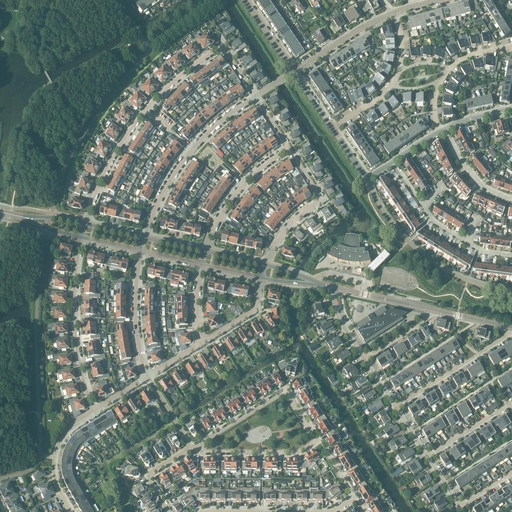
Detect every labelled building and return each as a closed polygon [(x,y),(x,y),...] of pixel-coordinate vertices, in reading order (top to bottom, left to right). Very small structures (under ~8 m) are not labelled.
[(146,0),(143,0),(141,2),(149,11),(153,8),(146,0)] [(295,0),(292,0),(289,3),(293,8),(295,6),(299,13),(302,11),(303,11),(304,10),(305,9),(306,8),(306,7),(306,6),(305,5),(301,0),(298,0),(296,1),(295,0)] [(317,1),(318,0),(311,0),(309,2),(313,9),(319,5),(317,1)] [(366,12),(367,13),(367,12),(370,10),(369,10),(372,8),(374,12),(376,10),(377,9),(378,10),(379,9),(378,8),(379,8),(378,7),(379,7),(378,6),(377,4),(378,3),(376,1),(374,2),(372,0),(371,0),(365,0),(367,3),(366,4),(365,4),(362,6),(364,9),(362,10),(364,14),(366,12)] [(263,12),(273,5),(270,1),(260,7),(260,8),(261,7),(264,11),(263,11),(263,12)] [(144,15),(149,11),(141,2),(137,6),(139,8),(138,9),(138,11),(138,13),(139,14),(141,15),(143,15),(144,15)] [(488,11),(495,6),(493,2),(485,6),(488,11)] [(463,4),(465,14),(466,14),(465,14),(470,13),(470,14),(474,13),(472,7),(469,7),(468,4),(463,5),(463,4)] [(266,16),(275,10),(273,5),(263,12),(264,11),(267,15),(266,16)] [(361,14),(356,5),(348,9),(349,11),(344,14),(350,23),(355,20),(356,21),(358,20),(355,17),(357,16),(357,17),(361,14)] [(491,15),(498,10),(495,6),(488,11),(491,15)] [(269,20),(278,14),(275,10),(266,16),(267,15),(270,19),(269,20)] [(494,19),(501,15),(498,10),(491,15),(494,19)] [(272,24),(281,18),(278,14),(269,20),(270,20),(273,24),(272,24)] [(496,24),(503,19),(501,15),(494,19),(496,24)] [(334,22),(330,25),(331,26),(330,26),(331,28),(333,29),(336,34),(342,30),(341,27),(342,26),(345,24),(341,18),(340,17),(333,21),(334,22)] [(275,28),(284,22),(281,18),(272,24),(273,24),(276,28),(275,28)] [(416,28),(413,18),(413,19),(409,20),(409,23),(406,24),(408,31),(412,30),(411,29),(416,28)] [(499,28),(506,23),(503,19),(496,24),(499,28)] [(223,20),(217,23),(222,31),(223,31),(224,33),(227,31),(229,34),(226,37),(236,30),(230,21),(230,22),(226,25),(223,20)] [(278,33),(287,26),(284,22),(275,28),(275,29),(276,28),(278,32),(278,33)] [(502,32),(509,28),(506,23),(499,28),(502,32)] [(280,37),(281,37),(290,31),(287,26),(278,33),(279,32),(281,36),(280,37)] [(380,36),(381,40),(394,39),(391,32),(392,31),(391,27),(382,30),(383,34),(380,36)] [(319,44),(320,44),(324,41),(323,38),(328,35),(324,28),(318,32),(313,35),(319,44)] [(509,28),(502,32),(506,39),(511,36),(510,34),(511,32),(509,28)] [(487,43),(496,42),(489,30),(485,31),(486,35),(482,36),(484,45),(488,44),(487,43)] [(283,41),(293,35),(290,31),(281,37),(281,36),(284,40),(283,41)] [(482,45),(480,34),(479,32),(473,34),(474,37),(470,38),(472,48),(476,47),(476,46),(482,45)] [(209,34),(204,38),(209,46),(210,45),(211,46),(214,44),(209,34)] [(286,45),(296,39),(293,35),(283,41),(284,41),(287,45),(286,45)] [(465,49),(470,47),(469,40),(467,35),(460,38),(461,41),(457,43),(461,52),(465,50),(465,49)] [(203,50),(209,46),(204,38),(201,39),(200,36),(194,40),(197,46),(201,44),(202,45),(201,46),(203,50)] [(234,37),(228,40),(233,48),(234,48),(235,50),(238,48),(240,51),(237,53),(237,54),(247,47),(241,38),(241,39),(236,42),(233,37),(234,37)] [(289,49),(289,50),(298,43),(296,39),(286,45),(287,45),(290,49),(289,49)] [(360,41),(365,50),(367,52),(371,50),(370,48),(373,46),(369,41),(367,43),(364,39),(360,42),(360,41)] [(195,47),(197,46),(194,40),(191,42),(193,45),(188,48),(194,56),(195,55),(196,56),(199,53),(195,47)] [(455,55),(454,55),(459,51),(456,43),(454,40),(448,44),(450,47),(446,50),(451,58),(455,55)] [(365,50),(360,41),(359,42),(360,42),(356,45),(355,44),(361,53),(365,50)] [(382,51),(386,52),(395,54),(394,45),(395,45),(395,41),(385,42),(386,46),(382,46),(382,51)] [(292,54),(301,47),(298,43),(289,50),(290,49),(293,53),(292,54)] [(351,47),(357,56),(356,55),(361,53),(355,44),(355,45),(351,47)] [(301,47),(292,54),(293,53),(296,57),(295,58),(298,56),(299,57),(305,53),(301,47)] [(347,50),(352,58),(356,55),(356,56),(357,56),(351,47),(351,48),(347,50)] [(189,60),(194,56),(188,48),(184,51),(187,56),(186,56),(189,60)] [(423,48),(423,58),(427,58),(427,57),(433,57),(435,50),(430,50),(430,49),(423,48)] [(409,51),(410,51),(412,60),(416,59),(416,58),(421,57),(421,50),(417,50),(417,49),(409,51)] [(450,58),(445,51),(443,51),(444,51),(436,49),(434,58),(439,59),(439,58),(444,59),(444,60),(446,61),(450,58)] [(343,52),(342,52),(348,61),(352,58),(347,50),(343,53),(343,52)] [(179,51),(176,53),(172,57),(180,67),(181,66),(182,67),(185,64),(180,58),(183,56),(179,51)] [(348,61),(342,52),(342,53),(343,53),(339,56),(338,55),(344,64),(348,61)] [(245,53),(239,57),(244,65),(245,64),(246,67),(249,65),(251,68),(247,70),(248,70),(258,64),(252,55),(247,58),(244,54),(245,54),(245,53)] [(386,53),(384,61),(386,61),(385,64),(392,67),(394,59),(395,55),(386,53)] [(343,64),(344,64),(338,55),(338,56),(334,58),(339,67),(339,66),(343,64)] [(168,68),(171,66),(173,67),(172,68),(175,71),(180,67),(172,57),(167,61),(164,63),(168,68)] [(216,61),(221,68),(228,63),(225,60),(223,61),(221,57),(219,58),(216,61)] [(339,67),(334,58),(330,61),(331,64),(328,65),(333,72),(335,70),(335,69),(339,66),(339,67)] [(486,58),(486,67),(490,67),(490,71),(495,71),(498,59),(490,59),(490,58),(486,58)] [(477,61),(476,60),(472,62),(475,71),(479,69),(480,73),(484,72),(484,59),(477,61)] [(216,61),(212,64),(217,71),(221,68),(216,61),(215,61),(216,61)] [(164,67),(160,71),(166,79),(168,78),(171,75),(166,70),(168,68),(164,63),(162,65),(164,67)] [(461,69),(466,77),(472,73),(471,72),(473,70),(471,63),(465,67),(464,67),(461,69)] [(212,64),(208,68),(214,77),(219,74),(217,71),(212,64)] [(378,67),(376,71),(386,80),(389,73),(390,73),(392,69),(384,65),(382,69),(378,67)] [(203,71),(208,78),(210,80),(214,77),(208,68),(203,71)] [(310,81),(312,83),(321,77),(318,73),(319,72),(317,69),(311,73),(313,76),(310,78),(311,80),(310,81)] [(412,70),(413,77),(423,77),(423,69),(412,70)] [(158,70),(154,74),(156,75),(155,75),(159,79),(158,80),(161,83),(166,79),(160,71),(158,70)] [(263,72),(262,72),(261,70),(257,73),(255,71),(256,70),(250,74),(255,82),(255,81),(257,83),(260,81),(262,85),(258,87),(259,87),(269,81),(263,72)] [(454,76),(451,79),(458,85),(461,82),(464,85),(466,82),(467,81),(460,70),(455,76),(454,76)] [(206,83),(210,80),(208,78),(203,71),(199,74),(206,83)] [(194,77),(199,84),(201,86),(206,83),(199,74),(194,77)] [(372,76),(369,80),(372,83),(376,91),(382,84),(383,85),(385,82),(378,75),(375,79),(372,76)] [(150,80),(146,84),(154,91),(155,90),(155,91),(158,88),(153,82),(155,80),(151,76),(148,78),(150,80)] [(199,84),(194,77),(190,81),(191,81),(188,83),(192,88),(194,90),(196,88),(195,87),(199,84)] [(324,82),(321,77),(312,83),(313,83),(314,84),(313,85),(315,88),(324,82)] [(461,89),(457,86),(451,81),(448,88),(447,87),(445,91),(453,95),(455,92),(459,93),(461,89)] [(318,92),(327,86),(324,82),(315,88),(316,87),(317,89),(316,89),(318,92)] [(181,88),(187,94),(191,91),(190,90),(192,88),(188,83),(186,85),(185,85),(184,86),(181,88)] [(365,83),(361,86),(365,98),(372,94),(376,92),(370,84),(367,87),(365,83)] [(154,91),(146,84),(145,86),(142,84),(138,89),(142,94),(145,91),(146,92),(146,93),(149,96),(154,91)] [(234,89),(240,97),(244,94),(242,90),(244,88),(241,84),(234,89)] [(321,97),(330,90),(327,86),(318,92),(319,92),(320,93),(319,94),(321,97)] [(240,97),(234,89),(233,87),(228,90),(235,99),(239,96),(239,97),(240,97)] [(177,92),(183,98),(185,100),(189,97),(187,94),(181,88),(177,92)] [(142,104),(143,103),(143,104),(146,101),(140,96),(142,94),(138,89),(135,92),(135,93),(135,94),(135,95),(136,96),(134,98),(142,104)] [(355,89),(347,92),(352,103),(360,101),(364,100),(361,91),(357,93),(355,89)] [(231,102),(235,99),(228,90),(224,93),(225,95),(231,102)] [(333,95),(330,90),(321,97),(322,96),(323,98),(322,98),(324,101),(333,95)] [(183,98),(177,92),(174,96),(179,102),(183,98)] [(282,101),(276,92),(266,98),(269,96),(271,99),(268,101),(270,103),(269,104),(274,111),(280,108),(279,108),(276,103),(281,100),(281,101),(282,101)] [(443,100),(442,105),(452,106),(453,99),(452,99),(452,96),(445,93),(444,101),(443,100)] [(398,94),(394,97),(399,103),(401,102),(404,102),(404,103),(411,104),(411,94),(407,94),(407,95),(401,95),(401,94),(398,94)] [(419,95),(413,95),(412,103),(416,103),(416,104),(423,104),(423,94),(419,94),(419,95)] [(226,105),(231,102),(225,95),(221,98),(226,105)] [(327,105),(336,99),(333,95),(324,101),(325,100),(326,102),(325,103),(327,105)] [(170,100),(176,106),(178,108),(182,104),(179,102),(174,96),(170,100)] [(509,104),(510,99),(502,97),(500,106),(501,106),(505,106),(505,103),(509,104)] [(142,104),(134,98),(129,103),(125,100),(124,103),(125,104),(130,108),(133,104),(134,106),(134,107),(137,110),(142,104)] [(222,108),(226,105),(221,98),(217,101),(222,108)] [(390,101),(385,105),(389,111),(392,109),(393,110),(398,105),(393,98),(389,100),(390,101)] [(330,110),(339,104),(336,99),(327,105),(327,106),(328,105),(329,107),(328,107),(330,110)] [(176,106),(170,100),(166,103),(172,109),(176,106)] [(468,111),(473,110),(471,100),(471,101),(466,102),(466,101),(462,102),(464,108),(467,107),(468,111)] [(217,101),(213,105),(218,111),(222,108),(217,101)] [(172,109),(166,103),(162,107),(163,109),(161,111),(166,115),(172,109)] [(211,103),(207,106),(208,108),(214,115),(218,111),(213,105),(211,103)] [(121,114),(129,120),(130,119),(131,119),(133,116),(127,111),(130,108),(125,104),(122,108),(125,109),(121,114)] [(342,108),(339,104),(330,110),(331,109),(332,111),(331,112),(333,115),(338,112),(339,114),(345,111),(343,108),(342,108)] [(380,108),(375,112),(379,118),(382,116),(383,117),(388,113),(383,105),(380,107),(380,108)] [(451,107),(443,106),(444,114),(443,114),(443,118),(453,117),(452,110),(451,110),(451,107)] [(210,118),(214,115),(208,108),(204,112),(210,118)] [(259,112),(257,113),(254,109),(249,112),(255,120),(262,116),(259,112)] [(280,121),(282,124),(285,128),(291,125),(291,124),(290,125),(287,120),(292,117),(292,118),(293,118),(287,109),(277,115),(280,113),(282,116),(279,118),(281,120),(280,121)] [(203,110),(199,113),(200,115),(206,122),(210,118),(204,112),(203,110)] [(250,113),(245,116),(250,123),(255,120),(249,112),(250,113)] [(370,115),(364,118),(371,128),(376,125),(374,122),(378,120),(373,112),(369,114),(370,115)] [(125,125),(129,120),(121,114),(119,116),(117,114),(113,120),(118,124),(120,120),(122,122),(121,122),(125,125)] [(196,119),(202,125),(206,122),(200,115),(196,119)] [(241,119),(246,126),(250,123),(245,116),(241,119)] [(202,125),(196,119),(192,123),(199,129),(202,125)] [(242,129),(246,126),(241,119),(237,122),(242,129)] [(427,129),(425,126),(428,124),(424,119),(421,121),(420,119),(416,122),(418,124),(423,133),(423,132),(427,129)] [(119,124),(118,124),(113,120),(107,129),(109,130),(118,136),(119,135),(122,132),(116,128),(119,124)] [(507,126),(507,124),(506,121),(502,122),(499,123),(499,120),(492,122),(494,131),(497,130),(507,127),(507,126)] [(238,132),(242,129),(237,122),(232,126),(238,132)] [(146,126),(144,129),(151,134),(154,129),(155,130),(157,127),(151,123),(149,125),(147,124),(146,126)] [(199,129),(192,123),(189,126),(195,133),(199,129)] [(358,131),(358,130),(357,131),(354,126),(355,126),(353,123),(348,127),(350,129),(346,132),(348,134),(347,134),(349,137),(358,131)] [(413,127),(419,135),(423,132),(423,133),(418,124),(417,124),(418,124),(414,127),(413,127)] [(298,125),(287,132),(288,132),(291,130),(293,133),(290,135),(292,137),(291,138),(296,145),(302,142),(302,141),(301,142),(298,137),(303,134),(303,135),(298,125)] [(195,133),(189,126),(185,130),(191,136),(195,133)] [(232,126),(228,129),(234,136),(238,132),(232,126)] [(409,130),(415,138),(419,135),(413,127),(409,130)] [(508,129),(507,127),(497,130),(498,136),(495,136),(496,139),(503,138),(502,135),(505,134),(509,133),(508,129)] [(184,141),(186,139),(188,140),(191,136),(185,130),(183,128),(177,135),(184,141)] [(141,133),(148,138),(150,140),(154,135),(151,134),(144,129),(141,133)] [(224,133),(230,139),(231,141),(235,137),(234,136),(228,129),(224,133)] [(459,139),(467,134),(465,129),(459,132),(460,132),(456,134),(459,139)] [(107,141),(109,137),(111,138),(110,139),(114,142),(118,136),(109,130),(105,136),(102,134),(100,137),(101,137),(107,141)] [(405,133),(411,141),(414,138),(415,138),(409,130),(405,133)] [(352,141),(361,135),(360,135),(357,131),(358,131),(349,137),(350,136),(351,138),(350,139),(352,141)] [(138,138),(147,144),(150,140),(148,138),(141,133),(138,138)] [(224,133),(220,136),(226,143),(230,139),(224,133)] [(401,136),(407,144),(406,144),(410,141),(411,141),(405,133),(401,136),(401,135),(401,136)] [(470,140),(467,134),(459,139),(461,144),(470,140)] [(355,146),(364,140),(364,139),(363,140),(361,135),(352,141),(353,141),(354,142),(353,143),(355,146)] [(220,136),(216,140),(222,146),(226,143),(220,136)] [(274,136),(268,140),(273,149),(278,146),(275,141),(277,140),(274,136)] [(396,138),(402,147),(402,146),(406,144),(407,144),(401,136),(397,139),(397,138),(396,138)] [(107,141),(101,137),(99,141),(99,142),(99,143),(99,144),(100,145),(99,148),(107,153),(108,151),(109,152),(111,148),(104,144),(107,141)] [(144,149),(147,144),(138,138),(135,142),(142,147),(144,149)] [(392,141),(398,150),(398,149),(402,147),(396,138),(397,139),(393,141),(392,141)] [(501,146),(507,153),(509,151),(511,148),(511,139),(510,141),(511,141),(508,143),(506,141),(501,146)] [(178,152),(182,148),(180,146),(182,144),(177,140),(171,147),(178,152)] [(216,140),(212,144),(213,145),(211,147),(212,148),(216,152),(222,146),(216,140)] [(273,149),(268,140),(263,143),(268,151),(272,148),(273,149)] [(364,140),(355,146),(356,145),(357,147),(356,148),(358,150),(367,144),(366,144),(364,140)] [(461,144),(464,149),(473,145),(470,140),(461,144)] [(388,144),(394,153),(394,152),(398,149),(398,150),(392,141),(392,142),(388,144)] [(432,145),(435,151),(443,146),(441,141),(438,143),(437,142),(432,145)] [(135,142),(132,146),(139,151),(142,147),(135,142)] [(308,142),(298,149),(299,149),(302,147),(304,150),(301,152),(303,154),(302,155),(307,162),(313,159),(313,158),(312,159),(309,154),(314,151),(314,152),(308,142)] [(259,146),(264,154),(268,151),(263,143),(259,146)] [(361,155),(370,148),(369,149),(367,144),(358,150),(359,150),(360,151),(359,152),(361,155)] [(394,153),(388,144),(388,145),(384,147),(389,155),(393,152),(394,153)] [(475,150),(473,145),(464,149),(466,154),(469,152),(470,153),(475,150)] [(129,152),(128,154),(133,157),(134,155),(135,156),(139,151),(132,146),(129,151),(129,152)] [(254,149),(260,157),(264,154),(259,146),(254,149)] [(435,151),(437,155),(446,151),(443,146),(435,151)] [(168,151),(175,156),(178,152),(171,147),(168,151)] [(107,153),(99,148),(97,150),(94,149),(91,155),(97,158),(99,155),(101,156),(100,156),(104,159),(107,153)] [(361,155),(362,154),(363,156),(362,157),(364,159),(373,153),(370,149),(370,148),(361,155)] [(166,149),(163,154),(165,155),(172,160),(175,156),(168,151),(166,149)] [(260,157),(254,149),(250,153),(256,160),(260,157)] [(437,155),(440,160),(448,156),(446,151),(437,155)] [(246,156),(252,163),(256,160),(250,153),(246,156)] [(367,164),(376,157),(373,153),(364,159),(365,159),(366,160),(365,161),(367,164)] [(471,160),(474,164),(481,158),(478,153),(473,157),(473,158),(471,160)] [(132,160),(133,157),(128,154),(126,157),(125,156),(124,158),(123,161),(130,165),(133,160),(132,160)] [(92,159),(89,166),(98,170),(99,169),(100,169),(102,165),(95,162),(97,158),(91,155),(90,158),(92,159)] [(169,165),(172,160),(165,155),(162,160),(169,165)] [(242,160),(248,166),(252,163),(246,156),(242,160)] [(440,160),(442,165),(451,161),(448,156),(440,160)] [(242,160),(240,157),(236,161),(245,170),(248,166),(242,160)] [(376,168),(381,164),(379,161),(379,162),(376,158),(376,157),(367,164),(368,163),(369,165),(368,165),(370,168),(374,165),(376,168)] [(485,162),(481,158),(474,164),(478,169),(485,162)] [(318,179),(324,176),(324,175),(323,176),(320,171),(325,168),(325,169),(325,168),(319,159),(309,166),(310,166),(313,164),(315,167),(312,169),(313,171),(318,179)] [(407,169),(415,164),(411,159),(406,162),(407,163),(404,165),(407,169)] [(166,169),(169,165),(162,160),(159,164),(166,169)] [(123,161),(120,166),(130,171),(133,166),(130,165),(123,161)] [(236,161),(232,165),(234,168),(232,170),(237,174),(239,172),(241,174),(245,170),(236,161)] [(293,164),(290,165),(288,161),(283,164),(283,165),(288,172),(295,168),(293,164)] [(443,168),(444,170),(453,165),(451,161),(442,165),(443,168)] [(197,164),(195,163),(192,167),(199,173),(204,166),(199,162),(198,162),(197,164)] [(489,167),(485,162),(478,169),(482,173),(489,167)] [(159,164),(156,169),(163,173),(166,169),(159,164)] [(410,174),(418,168),(415,164),(407,169),(410,174)] [(288,172),(283,165),(279,168),(284,175),(288,172)] [(455,171),(453,165),(444,170),(447,176),(453,173),(452,172),(455,171)] [(95,176),(98,170),(89,166),(87,171),(91,174),(95,176)] [(130,171),(120,166),(118,171),(125,175),(128,176),(130,171)] [(163,173),(156,169),(154,167),(151,172),(161,178),(163,173)] [(197,178),(201,174),(199,173),(192,167),(188,172),(197,178)] [(493,171),(489,167),(482,173),(485,177),(488,175),(493,171)] [(275,171),(280,178),(281,180),(286,177),(284,175),(279,168),(275,171)] [(413,178),(421,173),(418,168),(410,174),(413,178)] [(123,179),(125,175),(118,171),(115,175),(123,179)] [(280,178),(275,171),(270,174),(276,181),(280,178)] [(161,178),(151,172),(148,177),(158,182),(161,178)] [(185,176),(195,183),(197,178),(188,172),(185,176)] [(223,179),(230,185),(234,181),(232,179),(234,177),(230,173),(227,175),(223,179)] [(421,173),(413,178),(416,183),(424,177),(421,173)] [(276,181),(270,174),(266,177),(272,184),(276,181)] [(450,180),(455,185),(462,178),(458,174),(455,177),(455,176),(450,180)] [(120,184),(123,179),(115,175),(113,180),(120,184)] [(491,181),(495,183),(494,186),(499,188),(502,179),(496,177),(496,176),(493,175),(491,181)] [(182,181),(192,187),(195,183),(185,176),(182,181)] [(336,185),(330,176),(327,178),(324,180),(320,183),(321,183),(324,181),(326,184),(323,186),(325,188),(324,188),(329,196),(335,192),(334,193),(331,188),(336,185),(336,186),(336,185)] [(380,188),(381,190),(391,183),(387,178),(386,176),(380,180),(381,182),(379,184),(382,187),(380,188)] [(158,182),(148,177),(145,181),(155,187),(158,182)] [(272,184),(266,177),(262,181),(268,188),(272,184)] [(424,177),(416,183),(419,187),(427,182),(424,177)] [(455,185),(458,189),(465,182),(462,178),(455,185)] [(83,179),(81,185),(90,188),(90,187),(91,187),(93,183),(83,179)] [(220,183),(227,189),(230,185),(223,179),(220,183)] [(113,180),(110,185),(118,189),(120,190),(122,185),(120,184),(113,180)] [(145,181),(143,186),(145,187),(153,191),(155,187),(145,181)] [(179,185),(187,190),(189,191),(192,187),(182,181),(179,185)] [(268,188),(262,181),(258,185),(264,192),(268,188)] [(419,187),(422,192),(425,190),(426,191),(431,187),(427,182),(419,187)] [(458,189),(462,193),(469,186),(465,182),(458,189)] [(227,189),(220,183),(217,188),(224,193),(227,189)] [(391,183),(381,190),(382,191),(384,190),(386,193),(394,188),(391,183)] [(87,195),(90,188),(81,185),(80,187),(77,186),(74,193),(80,195),(82,191),(84,192),(83,193),(87,195)] [(115,194),(118,189),(110,185),(108,190),(110,191),(108,194),(114,196),(115,194)] [(184,194),(187,190),(179,185),(177,190),(184,194)] [(473,191),(469,186),(462,193),(466,198),(471,194),(470,193),(473,191)] [(151,196),(153,191),(145,187),(143,192),(151,196)] [(306,200),(311,197),(308,193),(311,191),(308,187),(301,192),(306,200)] [(224,193),(217,188),(214,192),(221,197),(224,193)] [(250,193),(257,199),(259,200),(263,196),(254,188),(250,193)] [(394,188),(386,193),(388,196),(386,197),(387,199),(397,192),(394,188)] [(182,199),(184,200),(186,196),(184,194),(177,190),(174,195),(182,199)] [(221,197),(214,192),(212,190),(209,195),(218,201),(221,197)] [(300,190),(295,193),(296,195),(302,202),(306,200),(301,192),(300,190)] [(137,199),(139,200),(145,203),(146,200),(148,201),(151,196),(143,192),(140,191),(137,199)] [(392,202),(400,197),(397,192),(387,199),(389,201),(390,199),(392,202)] [(257,199),(250,193),(247,197),(254,203),(257,199)] [(291,197),(292,198),(298,205),(302,202),(296,195),(295,193),(291,197)] [(341,193),(331,200),(332,200),(335,198),(337,201),(334,203),(336,205),(335,205),(340,213),(346,209),(345,209),(342,205),(347,202),(347,203),(347,202),(341,193)] [(472,203),(478,205),(482,196),(477,194),(475,197),(474,197),(472,203)] [(171,199),(179,203),(181,205),(184,200),(182,199),(174,195),(171,199)] [(209,195),(206,199),(208,201),(216,206),(218,201),(209,195)] [(482,207),(486,198),(482,196),(478,205),(482,207)] [(254,203),(247,197),(243,201),(251,207),(254,203)] [(298,205),(292,198),(291,197),(286,200),(294,208),(298,205)] [(394,208),(403,202),(400,197),(392,202),(394,206),(393,207),(394,208)] [(82,204),(83,201),(84,201),(72,198),(72,202),(73,203),(72,208),(70,207),(82,210),(83,204),(82,204)] [(487,209),(491,200),(486,198),(482,207),(487,209)] [(169,208),(175,211),(179,203),(171,199),(169,204),(171,205),(169,208)] [(216,206),(208,201),(206,199),(203,204),(205,205),(213,210),(216,206)] [(286,200),(282,204),(284,205),(290,212),(294,208),(286,200)] [(492,211),(495,202),(491,200),(487,209),(492,211)] [(251,207),(243,201),(240,205),(247,211),(251,207)] [(403,202),(394,208),(395,210),(397,209),(399,212),(407,206),(403,202)] [(496,213),(500,204),(495,202),(492,211),(496,213)] [(110,205),(103,203),(100,214),(104,215),(106,216),(106,215),(108,216),(110,207),(110,205)] [(433,212),(438,215),(443,207),(437,204),(434,209),(435,209),(433,212)] [(500,204),(496,213),(502,216),(505,210),(504,210),(505,207),(500,204)] [(202,209),(203,209),(202,210),(201,213),(206,216),(208,214),(210,215),(213,210),(205,205),(205,206),(204,205),(203,205),(201,208),(202,209)] [(247,211),(240,205),(237,209),(244,215),(247,211)] [(280,209),(286,215),(290,212),(284,205),(280,209)] [(317,213),(317,214),(319,217),(321,219),(321,220),(321,219),(324,217),(327,222),(327,223),(336,217),(329,206),(330,207),(324,210),(317,214),(317,213)] [(400,218),(410,211),(407,206),(399,212),(401,215),(399,216),(400,218)] [(121,209),(110,207),(108,216),(119,218),(121,209)] [(442,218),(447,210),(443,207),(438,215),(442,218)] [(234,214),(242,219),(244,215),(237,209),(234,214)] [(276,213),(283,219),(286,215),(280,209),(276,213)] [(120,219),(131,221),(133,212),(122,210),(120,219)] [(139,223),(141,214),(142,211),(136,210),(136,213),(133,212),(131,221),(133,222),(135,222),(139,223)] [(447,210),(442,218),(447,221),(452,213),(447,210)] [(410,211),(400,218),(401,219),(403,218),(405,221),(413,216),(410,211)] [(276,213),(272,217),(279,223),(283,219),(276,213)] [(452,213),(447,221),(452,224),(457,215),(452,213)] [(231,223),(237,226),(239,228),(241,225),(239,223),(242,219),(234,214),(231,219),(233,220),(231,223)] [(457,215),(452,224),(456,226),(461,218),(457,215)] [(313,233),(320,228),(322,226),(318,221),(317,219),(314,216),(314,217),(309,221),(309,220),(303,225),(303,224),(303,225),(307,230),(307,229),(310,227),(314,232),(313,233)] [(413,216),(405,221),(407,224),(406,225),(407,227),(416,221),(413,216)] [(272,217),(269,221),(276,227),(279,223),(272,217)] [(461,218),(456,226),(461,229),(463,226),(464,227),(467,222),(461,218)] [(166,229),(169,230),(171,221),(168,220),(163,219),(161,228),(165,229),(166,229)] [(181,223),(171,221),(169,230),(179,232),(181,223)] [(263,228),(268,232),(270,229),(272,231),(276,227),(269,221),(265,225),(265,226),(263,228)] [(416,221),(407,227),(408,229),(410,228),(412,231),(414,229),(415,232),(420,226),(416,221)] [(192,235),(194,223),(192,222),(191,225),(183,223),(181,232),(192,235)] [(195,236),(200,237),(200,234),(203,234),(205,225),(194,223),(192,235),(194,235),(194,236),(195,236)] [(263,228),(259,224),(257,229),(260,231),(261,230),(266,235),(268,232),(263,228)] [(302,245),(309,236),(300,227),(299,228),(300,228),(296,233),(295,233),(290,238),(295,243),(295,242),(297,240),(302,244),(302,245)] [(420,243),(422,244),(428,234),(422,230),(417,235),(419,237),(418,239),(421,241),(420,243)] [(230,243),(232,235),(229,234),(224,233),(222,242),(226,243),(227,243),(230,243)] [(433,237),(428,234),(422,244),(423,245),(424,243),(428,245),(433,237)] [(242,237),(232,235),(230,243),(240,246),(242,237)] [(347,235),(346,237),(342,247),(338,246),(336,250),(334,249),(331,253),(330,256),(329,257),(337,261),(337,260),(340,261),(348,263),(351,263),(351,264),(359,264),(362,264),(371,262),(368,253),(365,253),(365,249),(360,249),(359,237),(357,236),(356,236),(354,235),(353,235),(352,235),(350,235),(349,235),(348,235),(347,235)] [(253,249),(255,240),(244,237),(242,246),(253,249)] [(433,237),(428,245),(431,247),(430,249),(431,250),(438,240),(433,237)] [(255,240),(253,249),(255,249),(256,250),(261,251),(263,241),(257,240),(255,240)] [(438,240),(431,250),(433,251),(434,249),(437,251),(442,243),(438,240)] [(447,246),(442,243),(437,251),(440,253),(439,255),(441,256),(447,246)] [(71,255),(72,249),(60,246),(62,247),(61,252),(59,251),(58,255),(70,258),(69,258),(70,254),(71,255)] [(284,250),(283,256),(295,258),(293,258),(294,253),(296,253),(297,249),(285,246),(285,247),(286,247),(285,250),(284,250)] [(447,246),(441,256),(443,257),(444,255),(447,257),(452,249),(447,246)] [(457,252),(452,249),(447,257),(450,259),(449,261),(451,262),(457,252)] [(380,267),(383,264),(390,257),(389,256),(385,252),(384,252),(372,264),(368,269),(372,273),(373,274),(380,267)] [(462,255),(457,252),(451,262),(452,263),(454,261),(457,263),(462,255)] [(96,264),(98,255),(95,254),(94,254),(90,253),(88,262),(93,263),(96,264)] [(98,255),(96,264),(106,266),(108,257),(98,255)] [(467,258),(462,255),(457,263),(460,265),(459,267),(460,268),(467,258)] [(119,269),(121,260),(110,258),(108,266),(119,269)] [(470,268),(473,261),(467,258),(460,268),(462,269),(463,267),(467,269),(468,267),(470,268)] [(121,260),(119,269),(121,269),(127,271),(129,262),(124,261),(123,260),(121,260)] [(64,262),(55,261),(54,264),(57,265),(56,271),(68,273),(68,271),(69,271),(69,267),(68,267),(69,265),(64,265),(64,262)] [(479,274),(479,276),(481,276),(483,265),(475,264),(473,271),(476,272),(475,273),(479,274)] [(156,277),(158,268),(155,268),(154,267),(150,266),(148,276),(153,277),(156,277)] [(158,268),(156,277),(167,280),(169,271),(158,268)] [(170,271),(168,280),(171,281),(171,284),(178,285),(179,282),(181,274),(170,271)] [(178,285),(183,287),(184,284),(187,284),(189,275),(184,274),(183,274),(181,274),(179,282),(178,285)] [(62,277),(53,276),(53,280),(55,281),(55,287),(66,288),(67,286),(68,282),(67,282),(67,280),(62,280),(62,277)] [(214,290),(216,291),(218,282),(216,281),(214,281),(210,280),(208,289),(214,290)] [(118,282),(117,291),(126,292),(126,286),(124,286),(124,283),(118,282)] [(218,282),(216,291),(227,293),(229,284),(218,282)] [(239,296),(241,287),(230,285),(228,294),(239,296)] [(244,288),(241,287),(239,296),(241,297),(250,299),(251,293),(248,292),(249,289),(245,288),(244,288)] [(96,295),(96,289),(84,288),(84,293),(85,293),(85,294),(86,294),(91,295),(91,298),(100,298),(100,295),(96,295)] [(157,297),(158,289),(155,289),(148,288),(148,291),(146,291),(146,297),(157,297)] [(61,292),(52,292),(52,296),(54,296),(54,303),(66,303),(66,301),(67,301),(67,297),(66,297),(66,296),(61,295),(61,292)] [(268,303),(279,305),(280,302),(279,301),(280,296),(282,296),(270,294),(269,299),(269,300),(269,303),(268,303)] [(175,296),(175,305),(187,305),(187,299),(184,299),(184,296),(178,296),(175,296)] [(84,309),(94,309),(94,305),(97,305),(97,303),(98,303),(98,300),(91,300),(91,303),(85,303),(85,305),(84,305),(84,309)] [(211,312),(211,316),(219,315),(219,312),(218,312),(219,310),(218,310),(220,304),(215,302),(213,302),(212,302),(212,304),(207,304),(207,312),(211,312)] [(317,319),(320,318),(321,318),(321,317),(327,316),(326,308),(322,309),(321,304),(315,305),(317,314),(316,314),(317,319)] [(368,317),(357,324),(360,330),(358,331),(357,331),(366,344),(403,320),(402,317),(407,314),(391,310),(387,312),(384,307),(373,314),(368,317)] [(61,311),(61,308),(52,308),(52,312),(54,312),(54,319),(66,318),(66,317),(67,317),(67,313),(66,313),(66,311),(61,311)] [(96,309),(94,309),(84,309),(84,314),(85,314),(85,316),(86,316),(86,315),(91,315),(92,318),(100,318),(100,315),(99,315),(99,314),(96,313),(96,309)] [(268,316),(268,315),(264,318),(266,322),(267,321),(272,330),(278,326),(279,325),(280,324),(280,323),(281,322),(280,321),(280,320),(279,319),(280,319),(279,310),(272,310),(272,311),(272,315),(269,317),(269,316),(268,316)] [(126,319),(126,313),(117,313),(117,319),(117,322),(124,322),(124,319),(126,319)] [(219,318),(219,315),(211,316),(212,320),(208,321),(211,328),(215,327),(217,329),(223,325),(220,320),(221,320),(220,320),(219,318),(220,318),(219,318)] [(85,326),(85,331),(97,330),(96,324),(99,323),(99,320),(92,321),(92,324),(86,325),(86,324),(85,324),(85,326)] [(177,325),(178,325),(179,325),(179,326),(179,329),(186,329),(185,326),(188,326),(187,320),(178,321),(177,321),(177,322),(176,323),(176,324),(177,325)] [(435,321),(433,330),(441,332),(441,329),(449,331),(449,332),(451,324),(446,323),(447,322),(438,320),(438,322),(435,321)] [(319,329),(320,329),(320,328),(323,333),(322,334),(322,335),(322,336),(323,337),(324,337),(325,337),(326,336),(326,335),(326,334),(330,331),(331,333),(335,330),(332,325),(331,326),(330,323),(327,324),(326,321),(316,324),(319,329)] [(62,326),(62,323),(52,324),(52,328),(55,328),(55,335),(67,334),(67,332),(68,332),(68,328),(67,328),(67,326),(62,326)] [(257,340),(260,338),(258,335),(262,333),(263,334),(262,334),(267,331),(263,325),(260,327),(258,323),(252,326),(255,332),(253,333),(257,340)] [(118,333),(127,332),(126,326),(124,326),(124,324),(117,324),(118,333)] [(419,333),(425,343),(429,340),(428,338),(431,336),(426,329),(419,333)] [(475,330),(472,339),(481,341),(481,338),(489,340),(489,341),(491,333),(486,332),(487,331),(478,329),(478,331),(475,330)] [(98,335),(97,330),(85,331),(85,335),(86,335),(86,337),(87,337),(87,336),(93,336),(93,339),(100,338),(100,335),(98,335)] [(177,340),(178,339),(181,351),(187,348),(185,345),(191,343),(188,336),(185,337),(183,331),(175,331),(177,339),(177,340)] [(246,334),(244,331),(239,335),(241,338),(240,338),(241,341),(242,340),(245,344),(250,341),(253,339),(252,338),(253,338),(249,332),(246,334)] [(412,338),(417,346),(420,344),(421,345),(425,343),(419,333),(412,338)] [(325,341),(332,351),(343,344),(339,337),(336,339),(334,335),(325,341)] [(151,348),(158,347),(161,347),(160,344),(159,338),(148,340),(149,346),(151,345),(151,348)] [(405,342),(411,352),(415,349),(414,347),(417,346),(412,338),(405,342)] [(63,342),(63,339),(53,340),(54,344),(56,344),(57,350),(69,349),(69,347),(70,347),(69,343),(68,343),(68,341),(63,342)] [(232,339),(226,343),(231,352),(237,348),(238,350),(241,348),(239,345),(237,340),(234,342),(232,342),(233,341),(232,339)] [(87,347),(88,352),(100,350),(99,344),(101,344),(100,340),(94,342),(94,345),(88,346),(88,345),(87,346),(88,347),(87,347)] [(460,348),(455,340),(451,343),(455,351),(460,348)] [(398,347),(403,355),(406,353),(407,354),(411,352),(405,342),(398,347)] [(451,353),(455,351),(451,343),(446,346),(451,353)] [(511,346),(510,344),(503,348),(509,358),(511,356),(511,346)] [(451,353),(446,346),(442,349),(447,356),(451,353)] [(221,351),(218,347),(213,351),(214,353),(213,353),(215,357),(216,356),(218,360),(222,357),(223,359),(228,357),(223,350),(221,351)] [(391,352),(397,361),(401,358),(400,357),(403,355),(398,347),(391,352)] [(153,364),(158,363),(160,365),(166,361),(163,356),(164,356),(163,355),(162,354),(163,353),(162,353),(161,348),(153,349),(155,356),(151,357),(153,364)] [(505,361),(509,358),(503,348),(496,353),(502,362),(505,360),(505,361)] [(447,356),(442,349),(438,351),(443,359),(447,356)] [(100,356),(100,350),(88,352),(88,356),(89,356),(89,358),(90,358),(90,357),(96,356),(96,359),(105,358),(104,355),(100,356)] [(351,356),(347,351),(342,354),(340,351),(334,355),(338,361),(340,360),(342,362),(344,361),(345,362),(348,359),(351,356)] [(443,359),(438,351),(433,354),(438,362),(443,359)] [(397,361),(391,352),(384,356),(389,364),(392,362),(393,363),(397,361)] [(131,359),(130,353),(122,355),(122,358),(123,364),(130,362),(129,359),(131,359)] [(499,364),(502,362),(496,353),(489,357),(495,367),(499,365),(499,364)] [(65,357),(65,354),(54,356),(55,361),(59,360),(60,366),(72,364),(71,362),(72,362),(71,358),(70,356),(65,357)] [(438,362),(433,354),(429,357),(434,365),(438,362)] [(214,362),(211,357),(208,359),(205,355),(199,359),(202,363),(201,364),(203,367),(204,366),(205,369),(208,367),(210,369),(216,366),(214,362)] [(384,356),(377,361),(382,368),(389,364),(384,356)] [(434,365),(429,357),(425,360),(430,367),(434,365)] [(91,368),(92,373),(103,370),(102,364),(104,363),(104,360),(97,362),(98,365),(92,366),(91,366),(92,368),(91,368)] [(430,367),(425,360),(421,363),(425,370),(430,367)] [(288,364),(286,374),(286,375),(286,376),(287,376),(287,377),(288,377),(289,377),(289,376),(290,375),(295,377),(298,363),(288,364)] [(347,375),(350,379),(354,376),(355,377),(360,374),(355,367),(354,367),(353,365),(351,366),(350,363),(343,368),(344,371),(344,372),(343,372),(343,373),(343,374),(344,374),(344,375),(345,375),(345,376),(346,376),(347,375)] [(425,370),(421,363),(416,365),(421,373),(425,370)] [(123,374),(127,385),(127,386),(132,382),(130,379),(136,377),(134,370),(130,371),(128,364),(120,366),(123,373),(122,373),(123,374)] [(193,366),(192,364),(190,365),(190,364),(187,366),(187,367),(186,367),(188,371),(189,374),(190,373),(192,377),(195,375),(196,376),(201,373),(200,370),(196,365),(193,366)] [(479,364),(472,368),(477,376),(484,371),(479,364)] [(421,373),(416,365),(412,368),(417,376),(421,373)] [(417,376),(412,368),(408,371),(413,378),(417,376)] [(477,376),(472,368),(465,373),(471,382),(475,380),(474,378),(477,376)] [(68,372),(68,369),(58,371),(59,375),(62,375),(63,381),(75,379),(74,377),(75,377),(74,373),(73,371),(68,372)] [(105,375),(103,370),(92,373),(93,377),(94,377),(94,378),(95,378),(100,377),(101,380),(109,378),(109,375),(105,375)] [(413,378),(408,371),(403,374),(408,381),(413,378)] [(180,374),(179,372),(173,375),(175,378),(174,379),(176,382),(177,382),(179,385),(185,381),(186,383),(189,381),(183,372),(180,374)] [(270,380),(274,385),(276,384),(277,386),(279,385),(280,385),(281,385),(282,384),(282,383),(283,382),(280,378),(278,375),(276,372),(271,376),(273,378),(270,380)] [(458,377),(463,385),(466,383),(467,385),(471,382),(465,373),(458,377)] [(408,381),(403,374),(399,376),(404,384),(408,381)] [(404,384),(399,376),(395,379),(400,387),(404,384)] [(511,384),(506,376),(502,379),(507,387),(511,384)] [(463,385),(458,377),(451,382),(457,391),(461,389),(460,387),(463,385)] [(274,385),(270,380),(269,378),(267,380),(266,379),(261,382),(267,392),(268,391),(269,392),(270,392),(271,392),(271,391),(271,390),(272,389),(271,387),(274,385)] [(359,378),(353,382),(350,383),(353,388),(357,385),(359,389),(362,387),(363,388),(366,386),(365,385),(368,383),(368,382),(369,382),(367,379),(366,379),(365,378),(361,380),(359,378)] [(300,392),(305,388),(304,386),(306,384),(303,379),(293,385),(294,386),(293,387),(293,388),(294,389),(295,389),(296,390),(298,389),(300,392)] [(395,379),(390,382),(395,390),(400,387),(395,379)] [(502,379),(498,382),(502,389),(507,387),(502,379)] [(167,383),(165,380),(164,381),(161,383),(160,384),(162,388),(163,391),(164,391),(165,392),(169,390),(171,393),(176,390),(173,386),(170,381),(167,383)] [(99,390),(97,391),(99,398),(104,396),(105,399),(112,395),(111,395),(115,393),(112,388),(109,389),(108,388),(108,387),(106,381),(99,383),(101,389),(99,390)] [(267,392),(261,382),(256,385),(258,388),(255,389),(258,395),(261,393),(262,395),(264,394),(265,395),(266,395),(266,394),(267,393),(266,392),(267,392)] [(457,391),(451,382),(444,387),(449,394),(452,392),(453,394),(457,391)] [(72,387),(71,384),(62,387),(63,391),(65,390),(67,397),(79,393),(78,392),(79,391),(78,388),(77,388),(77,386),(72,387)] [(256,396),(258,395),(255,389),(254,387),(251,389),(251,388),(246,391),(252,401),(253,401),(254,401),(255,401),(256,400),(256,399),(255,399),(257,398),(256,396)] [(449,394),(444,387),(437,391),(443,400),(446,398),(445,396),(449,394)] [(303,400),(311,395),(313,394),(309,389),(307,391),(305,388),(300,392),(301,394),(299,395),(300,397),(300,398),(300,399),(301,400),(302,400),(303,400)] [(376,394),(372,389),(368,392),(366,389),(359,394),(363,399),(364,398),(366,401),(369,399),(370,400),(373,397),(376,394)] [(487,389),(482,392),(488,400),(492,397),(487,389)] [(246,391),(241,394),(242,395),(239,397),(243,404),(246,402),(247,404),(249,403),(250,404),(251,404),(252,403),(251,402),(252,401),(246,391)] [(437,391),(429,396),(436,405),(440,402),(439,401),(442,399),(442,400),(443,400),(437,391)] [(148,394),(147,392),(141,395),(143,399),(142,399),(144,402),(145,401),(147,405),(148,404),(148,405),(152,402),(155,399),(151,392),(148,394)] [(488,400),(482,392),(479,394),(480,394),(478,395),(483,403),(488,400)] [(311,395),(303,400),(303,401),(302,402),(302,403),(303,404),(304,404),(305,404),(306,405),(308,404),(309,407),(315,403),(313,401),(314,400),(311,395)] [(393,400),(396,403),(401,398),(398,395),(393,400)] [(473,398),(479,406),(483,403),(478,395),(476,397),(476,396),(473,398)] [(436,405),(429,396),(422,400),(428,410),(429,409),(428,408),(430,407),(431,408),(436,405)] [(243,404),(239,397),(236,398),(231,401),(232,402),(237,411),(238,410),(239,411),(240,411),(240,410),(241,410),(240,409),(242,408),(241,406),(243,404)] [(470,407),(472,405),(474,409),(479,406),(473,398),(468,401),(469,402),(467,404),(470,407)] [(70,406),(71,406),(74,418),(81,414),(79,411),(85,409),(82,402),(79,403),(77,399),(69,402),(70,406)] [(136,403),(134,400),(128,403),(130,407),(129,407),(131,410),(132,409),(134,413),(140,409),(139,408),(142,407),(139,401),(136,403)] [(373,402),(367,405),(369,407),(368,408),(372,413),(376,411),(376,412),(378,410),(380,408),(383,406),(379,400),(374,404),(373,402)] [(428,410),(422,400),(415,405),(420,413),(423,411),(424,412),(428,410)] [(227,406),(225,408),(228,413),(231,412),(232,414),(234,413),(235,413),(236,413),(236,412),(236,411),(237,411),(232,402),(227,405),(227,406)] [(315,403),(309,407),(311,409),(309,411),(310,412),(309,413),(309,414),(310,415),(311,415),(312,415),(322,409),(319,404),(316,406),(315,403)] [(474,409),(472,405),(470,407),(467,404),(466,405),(465,403),(460,406),(467,416),(471,413),(470,411),(474,409)] [(420,413),(415,405),(408,409),(413,417),(420,413)] [(467,416),(460,406),(456,409),(457,410),(455,411),(460,418),(462,417),(463,419),(467,416)] [(121,408),(115,411),(122,423),(131,417),(125,409),(122,411),(121,408)] [(228,413),(225,408),(222,410),(222,409),(217,412),(222,420),(223,420),(224,420),(225,420),(225,419),(225,418),(227,417),(226,415),(228,413)] [(326,417),(324,415),(325,414),(322,409),(312,415),(312,416),(312,417),(312,418),(312,419),(313,419),(314,419),(315,420),(317,419),(319,422),(326,417)] [(384,411),(375,418),(379,424),(382,422),(385,425),(391,421),(386,414),(387,414),(386,414),(384,411)] [(460,418),(455,411),(454,413),(453,411),(448,414),(455,424),(459,421),(458,419),(460,418)] [(105,416),(111,426),(118,423),(111,412),(105,416)] [(212,416),(210,417),(213,423),(216,421),(217,423),(219,422),(219,423),(220,423),(221,422),(221,421),(222,420),(217,412),(212,415),(212,416)] [(504,416),(500,419),(506,428),(511,425),(511,424),(511,420),(508,413),(504,416)] [(443,419),(445,422),(443,424),(446,427),(449,425),(451,427),(455,424),(448,414),(444,416),(445,418),(443,419)] [(111,426),(105,416),(99,420),(105,430),(111,426)] [(213,423),(210,417),(209,416),(206,417),(206,416),(200,419),(201,421),(204,425),(207,430),(208,429),(208,430),(209,430),(210,429),(210,428),(210,427),(212,426),(211,424),(213,423)] [(320,424),(318,426),(319,427),(319,428),(319,429),(319,430),(320,430),(321,430),(321,431),(331,424),(328,419),(327,420),(326,417),(319,422),(320,424)] [(446,427),(443,424),(445,422),(443,419),(441,420),(440,419),(436,422),(441,430),(446,427)] [(492,423),(499,433),(501,431),(506,428),(500,419),(496,421),(492,423)] [(105,430),(99,420),(93,424),(99,434),(105,430)] [(197,434),(201,431),(194,420),(187,427),(189,431),(190,431),(189,431),(190,432),(190,431),(192,435),(193,436),(194,437),(195,437),(196,437),(196,436),(197,436),(197,435),(197,434)] [(432,425),(437,433),(441,430),(436,422),(433,424),(432,425)] [(485,428),(491,438),(496,435),(499,433),(492,423),(489,426),(485,428)] [(87,428),(93,438),(99,434),(93,424),(87,428)] [(326,434),(328,437),(333,434),(335,433),(334,430),(334,429),(331,424),(321,431),(322,431),(322,432),(321,432),(321,433),(322,434),(323,434),(324,436),(326,434)] [(399,431),(396,426),(394,428),(392,425),(384,431),(389,438),(392,436),(393,437),(396,435),(396,434),(399,431)] [(427,428),(432,436),(437,433),(432,425),(430,427),(429,426),(427,428)] [(80,432),(87,442),(93,438),(87,428),(81,431),(80,432)] [(427,428),(422,431),(428,439),(432,436),(427,428)] [(491,438),(485,428),(481,431),(477,433),(484,443),(486,441),(491,438)] [(74,437),(83,445),(87,442),(80,432),(74,436),(74,437)] [(470,438),(476,448),(481,445),(481,444),(484,443),(477,433),(473,436),(474,436),(470,438)] [(333,434),(328,437),(330,440),(328,441),(329,442),(329,443),(328,443),(328,444),(328,445),(329,445),(330,445),(331,446),(335,443),(339,441),(341,440),(338,435),(335,436),(333,434)] [(176,439),(174,435),(165,438),(172,449),(176,447),(177,447),(178,448),(179,448),(180,448),(179,448),(180,447),(180,446),(180,445),(180,444),(179,444),(179,443),(177,439),(176,439)] [(69,443),(79,449),(83,445),(74,437),(69,442),(69,443)] [(390,443),(391,448),(395,446),(397,449),(399,448),(403,447),(403,446),(407,443),(403,437),(400,440),(398,437),(389,443),(390,443)] [(476,448),(470,438),(466,441),(466,440),(462,443),(468,452),(471,451),(476,448)] [(160,441),(154,448),(156,452),(159,456),(160,457),(160,458),(161,458),(162,458),(163,458),(163,457),(163,456),(163,455),(167,452),(163,445),(161,442),(160,441)] [(65,450),(76,454),(79,449),(69,443),(66,449),(65,450)] [(455,448),(461,458),(466,454),(468,452),(462,443),(458,445),(459,446),(455,448)] [(431,444),(424,447),(427,453),(433,449),(431,444)] [(342,457),(349,452),(344,445),(334,451),(335,453),(335,454),(335,455),(336,456),(337,456),(340,454),(342,457)] [(447,453),(453,462),(456,460),(456,461),(461,458),(455,448),(451,450),(447,453)] [(503,450),(509,460),(511,457),(511,455),(507,448),(505,449),(503,450)] [(147,449),(140,456),(142,460),(143,460),(142,460),(143,461),(145,464),(146,465),(146,466),(147,466),(148,466),(149,466),(149,467),(149,466),(150,466),(150,465),(150,464),(150,463),(154,461),(147,449)] [(415,455),(411,450),(409,451),(407,449),(398,455),(402,462),(406,460),(415,455)] [(63,457),(75,460),(76,454),(65,450),(63,457)] [(499,454),(503,461),(507,458),(508,460),(509,460),(503,450),(500,452),(500,453),(499,454)] [(315,462),(320,459),(319,458),(322,457),(320,454),(320,453),(317,455),(315,451),(313,452),(312,451),(311,451),(311,452),(310,453),(311,453),(311,454),(310,454),(315,462)] [(340,461),(343,466),(353,460),(349,452),(342,457),(339,459),(340,461)] [(453,462),(447,453),(443,455),(440,458),(446,467),(451,464),(453,462)] [(315,462),(310,454),(309,455),(308,454),(307,454),(306,455),(306,456),(305,457),(306,459),(303,461),(304,461),(308,468),(310,466),(311,467),(316,464),(315,462)] [(494,456),(499,464),(503,461),(499,454),(497,455),(496,454),(494,456)] [(490,459),(496,468),(495,466),(499,464),(494,456),(491,458),(492,458),(490,459)] [(75,460),(63,457),(62,465),(74,465),(75,460)] [(204,472),(210,472),(210,460),(209,460),(209,459),(208,458),(207,458),(207,459),(206,460),(204,460),(204,462),(201,462),(201,469),(204,469),(204,472)] [(210,472),(216,472),(216,471),(219,471),(219,462),(216,462),(216,460),(214,460),(214,459),(213,458),(212,458),(211,459),(211,460),(210,460),(210,472)] [(225,472),(231,472),(231,460),(230,460),(229,459),(229,458),(228,458),(227,459),(227,460),(225,460),(225,462),(222,462),(222,463),(222,471),(225,471),(225,472)] [(232,460),(231,460),(231,472),(237,472),(237,469),(240,469),(240,462),(237,462),(237,460),(235,460),(234,459),(234,458),(233,458),(232,459),(232,460)] [(251,472),(251,470),(251,460),(250,460),(250,459),(249,458),(248,458),(248,459),(247,460),(246,460),(245,462),(242,462),(242,463),(242,469),(245,469),(245,472),(251,472)] [(252,460),(251,460),(251,470),(257,470),(257,469),(260,469),(260,463),(260,462),(257,462),(257,460),(255,460),(255,459),(254,458),(253,458),(253,459),(252,460)] [(272,470),(272,460),(271,460),(270,459),(270,458),(269,458),(268,459),(268,460),(266,460),(266,462),(263,462),(263,463),(263,469),(266,469),(266,472),(272,472),(272,470)] [(272,460),(272,470),(278,470),(278,469),(281,469),(281,463),(281,462),(278,462),(278,460),(276,460),(275,459),(275,458),(274,458),(273,459),(273,460),(272,460)] [(185,462),(191,472),(196,469),(196,470),(198,469),(198,462),(192,462),(190,459),(188,460),(187,459),(186,460),(185,461),(186,461),(185,462)] [(292,472),(292,460),(291,460),(291,459),(290,459),(289,459),(288,460),(286,460),(286,462),(283,462),(283,463),(283,469),(286,469),(286,472),(292,472)] [(292,460),(292,472),(298,472),(298,469),(301,469),(301,468),(301,463),(301,462),(298,462),(298,460),(296,460),(296,459),(295,459),(294,459),(293,460),(292,460)] [(485,462),(491,471),(496,468),(490,459),(488,460),(485,462)] [(351,472),(358,467),(353,460),(343,466),(345,468),(344,469),(344,470),(344,471),(345,471),(346,471),(349,469),(351,472)] [(412,461),(404,467),(407,471),(410,469),(414,476),(422,470),(422,469),(423,469),(422,468),(420,464),(419,464),(417,462),(413,464),(412,461)] [(481,465),(486,472),(487,474),(491,471),(485,462),(483,463),(483,464),(481,465)] [(125,475),(131,477),(132,477),(136,478),(137,478),(138,478),(139,478),(140,477),(141,477),(141,476),(140,476),(140,475),(139,475),(139,474),(140,469),(125,465),(125,475)] [(175,468),(181,478),(186,475),(185,472),(187,471),(184,466),(184,465),(181,467),(180,465),(178,466),(178,465),(177,465),(176,466),(176,467),(176,468),(175,468)] [(482,475),(486,472),(481,465),(480,466),(479,465),(477,467),(482,475)] [(358,467),(351,472),(348,474),(353,481),(361,476),(363,475),(358,467)] [(483,477),(482,475),(477,467),(474,469),(473,470),(479,479),(483,477)] [(181,478),(175,468),(174,469),(173,468),(172,468),(171,469),(172,470),(170,471),(171,473),(169,475),(172,480),(175,479),(176,481),(181,478)] [(40,472),(32,475),(35,481),(33,482),(35,485),(41,481),(40,479),(45,476),(44,474),(44,473),(43,470),(40,471),(40,472)] [(468,473),(474,482),(479,479),(473,470),(471,471),(468,473)] [(64,481),(75,477),(74,471),(62,473),(64,480),(64,481)] [(464,476),(469,483),(473,481),(474,482),(468,473),(466,474),(466,475),(464,476)] [(162,481),(161,483),(161,484),(161,483),(165,485),(166,487),(171,484),(165,474),(164,475),(163,474),(162,475),(162,476),(160,477),(162,481)] [(423,475),(415,480),(417,484),(420,483),(423,487),(432,481),(428,475),(425,478),(423,475)] [(361,476),(353,481),(354,483),(353,484),(353,485),(354,486),(355,486),(356,486),(359,484),(360,487),(366,484),(361,476)] [(460,478),(465,486),(469,483),(464,476),(463,477),(462,477),(460,478)] [(67,488),(78,482),(75,477),(64,481),(67,487),(67,488)] [(460,478),(457,480),(455,482),(460,489),(465,486),(460,478)] [(0,491),(1,494),(13,488),(9,480),(8,481),(1,484),(2,486),(0,487),(0,491)] [(71,494),(81,488),(78,482),(67,488),(71,494)] [(41,494),(51,489),(49,483),(43,486),(42,483),(35,486),(36,488),(38,489),(39,488),(41,494)] [(338,483),(331,487),(337,497),(341,494),(341,493),(343,492),(344,492),(343,491),(338,483)] [(144,488),(141,484),(138,486),(130,491),(137,497),(141,495),(145,492),(146,492),(146,491),(147,491),(147,490),(147,489),(147,488),(146,488),(145,488),(144,488)] [(371,491),(370,491),(366,484),(360,487),(362,490),(359,491),(359,492),(359,493),(359,494),(360,495),(361,494),(362,496),(371,491)] [(331,487),(331,485),(330,485),(324,489),(325,489),(325,491),(328,499),(329,499),(330,500),(331,500),(330,500),(334,498),(335,499),(337,497),(331,487)] [(498,491),(505,502),(511,497),(504,486),(502,488),(502,489),(498,491)] [(432,498),(440,493),(439,493),(440,492),(439,490),(438,490),(436,488),(432,490),(430,487),(423,492),(425,496),(425,495),(428,501),(432,498)] [(10,499),(17,496),(13,488),(1,494),(3,498),(5,499),(9,497),(10,499)] [(75,500),(85,494),(81,488),(71,494),(75,500)] [(194,488),(194,489),(184,494),(191,506),(195,503),(197,501),(194,490),(194,488)] [(194,488),(194,490),(197,501),(198,501),(200,501),(201,501),(202,501),(202,502),(205,502),(205,489),(194,488)] [(221,502),(221,491),(221,489),(221,488),(221,489),(213,489),(213,488),(213,501),(216,501),(217,501),(217,502),(221,502)] [(51,489),(41,494),(44,499),(43,499),(43,501),(43,503),(50,499),(49,497),(54,494),(51,489)] [(252,502),(256,502),(257,502),(257,501),(259,501),(260,501),(260,489),(252,489),(252,502)] [(268,502),(271,502),(271,491),(271,489),(264,489),(263,489),(263,501),(264,501),(266,501),(267,501),(268,501),(268,502)] [(294,491),(295,491),(295,501),(297,501),(298,501),(299,501),(299,502),(302,502),(302,489),(295,489),(294,489),(294,491)] [(318,502),(318,491),(318,489),(310,489),(310,501),(313,501),(314,501),(315,501),(315,502),(318,502)] [(375,499),(374,496),(375,495),(372,490),(370,491),(371,491),(362,496),(367,504),(370,502),(375,499)] [(318,491),(318,502),(323,502),(323,501),(325,501),(326,501),(326,500),(327,500),(327,499),(328,499),(325,491),(318,491)] [(491,494),(499,506),(505,502),(498,491),(494,494),(494,493),(491,494)] [(78,506),(89,500),(85,494),(75,500),(78,506)] [(179,500),(185,510),(191,506),(184,494),(178,499),(178,498),(177,499),(178,499),(178,500),(179,500)] [(485,500),(492,510),(499,506),(491,494),(489,496),(489,497),(485,500)] [(9,510),(19,505),(21,504),(17,496),(10,499),(12,502),(7,504),(7,505),(9,510)] [(148,496),(140,501),(142,503),(143,510),(145,509),(152,504),(151,502),(151,501),(150,500),(151,500),(151,499),(152,499),(152,498),(152,497),(152,496),(153,496),(152,496),(151,496),(150,496),(149,496),(148,496)] [(372,511),(382,505),(377,498),(375,499),(370,502),(371,505),(368,507),(369,507),(368,508),(368,509),(369,509),(369,510),(370,510),(372,511)] [(447,505),(444,499),(441,501),(439,498),(434,502),(435,505),(438,511),(439,510),(440,511),(443,509),(443,508),(447,505)] [(81,511),(82,511),(92,507),(89,500),(78,506),(81,511)] [(179,500),(178,500),(172,504),(172,505),(176,511),(175,511),(176,511),(181,511),(185,510),(179,500)] [(478,503),(484,511),(489,511),(492,510),(485,500),(481,502),(481,501),(478,503)] [(153,504),(152,504),(145,509),(147,511),(146,511),(156,511),(157,511),(156,509),(155,508),(155,507),(156,507),(156,506),(157,506),(157,505),(157,504),(156,503),(155,503),(154,503),(153,504)] [(484,511),(478,503),(476,505),(476,506),(472,508),(474,511),(484,511)]
